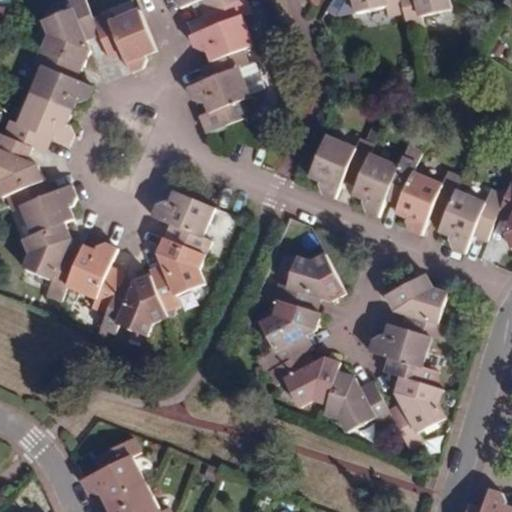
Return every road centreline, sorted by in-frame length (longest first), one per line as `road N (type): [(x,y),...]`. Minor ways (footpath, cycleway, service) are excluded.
road 1 (residential): [(166,87),(111,97),(81,164),(94,204),(127,219),(182,144)]
road 2 (residential): [(384,241),(182,144)]
road 3 (residential): [(511,294),(384,241)]
road 4 (residential): [(456,474),(492,353)]
road 5 (residential): [(384,241),(345,357)]
